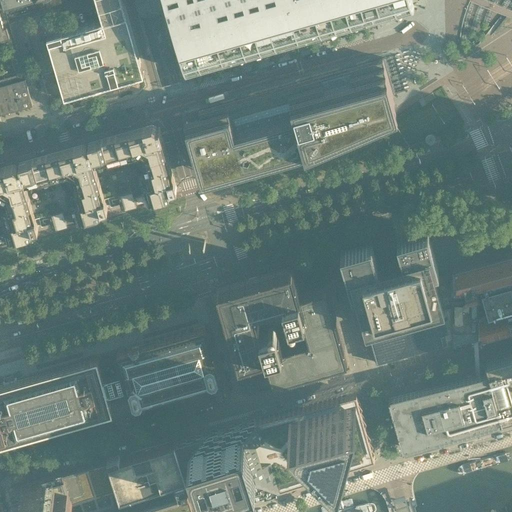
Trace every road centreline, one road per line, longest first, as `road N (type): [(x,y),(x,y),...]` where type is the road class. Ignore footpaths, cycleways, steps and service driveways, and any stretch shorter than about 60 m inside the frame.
road 1 (secondary): [(511,124),(433,156),(212,221)]
road 2 (residential): [(168,105),(413,35)]
road 3 (residential): [(0,472),(245,407)]
road 4 (secondary): [(324,229),(511,160)]
road 5 (secondary): [(174,232),(0,287)]
road 6 (residential): [(335,265),(511,225)]
road 7 (residential): [(46,141),(17,29),(75,4)]
road 8 (residential): [(389,461),(234,511)]
road 9 (residential): [(364,382),(511,342)]
road 10 (residential): [(190,271),(208,295),(245,407)]
road 11 (secondary): [(0,337),(103,308),(116,292)]
road 12 (residential): [(511,426),(389,461)]
road 13 (residential): [(245,407),(363,375)]
road 14 (secondary): [(0,325),(116,292)]
